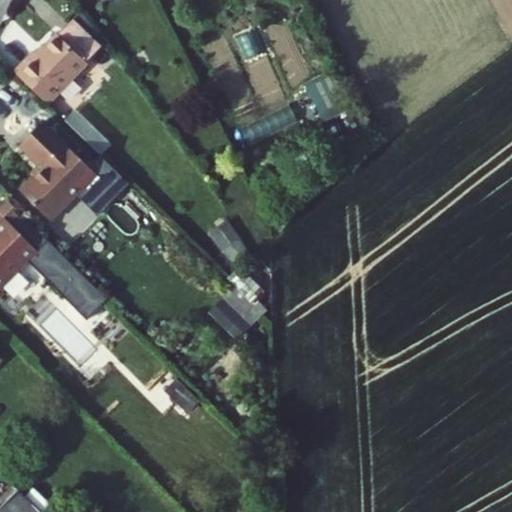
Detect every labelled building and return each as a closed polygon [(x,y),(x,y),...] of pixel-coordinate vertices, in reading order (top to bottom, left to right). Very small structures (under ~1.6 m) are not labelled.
[(6,64),(39,96),(79,55),(50,26),(29,48),(25,44),(6,64)] [(307,80),(316,104),(334,97),(325,73),(307,80)] [(84,165),(30,113),(7,137),(30,159),(8,183),(39,212),(84,165)] [(0,194),(0,217),(26,243),(16,253),(76,311),(97,290),(0,194)] [(0,268),(16,253),(26,243),(0,217),(0,268)] [(212,229),(230,260),(248,250),(229,219),(212,229)] [(226,276),(245,294),(256,283),(237,264),(226,276)] [(236,339),(261,312),(232,284),(207,311),(236,339)] [(188,388),(167,368),(154,381),(175,401),(188,388)] [(0,488),(0,511),(40,511),(8,480),(0,488)]
